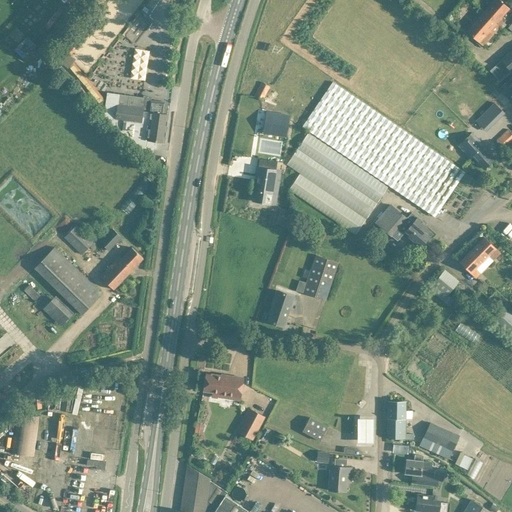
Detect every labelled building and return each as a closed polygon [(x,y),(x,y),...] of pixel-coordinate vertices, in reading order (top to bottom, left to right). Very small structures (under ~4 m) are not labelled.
[(499,27),(504,22),(500,18),(509,8),(499,0),(493,0),(484,12),(479,8),(476,12),(480,15),(467,31),(479,42),(480,41),(483,45),(493,34),(499,27)] [(20,42),(25,46),(28,42),(23,38),(20,42)] [(62,40),(51,54),(68,68),(75,59),(61,48),(65,43),(62,40)] [(80,60),(86,54),(77,46),(71,53),(80,60)] [(502,80),(511,72),(511,71),(511,49),(508,53),(501,60),(504,63),(494,71),(502,80)] [(261,82),(254,96),(263,100),(270,86),(261,82)] [(303,126),(426,211),(435,217),(465,172),(461,169),(457,166),(333,82),(314,109),(303,126)] [(93,88),(88,96),(94,99),(98,91),(93,88)] [(107,93),(104,118),(111,119),(111,123),(153,159),(154,149),(157,149),(158,141),(164,142),(169,108),(169,103),(145,99),(145,98),(129,96),(120,95),(107,93)] [(486,130),(490,126),(501,115),(504,112),(494,102),(480,116),(476,120),(486,130)] [(287,114),(265,111),(262,133),(286,137),(289,116),(290,115),(287,114)] [(496,140),(502,146),(511,136),(511,133),(508,129),(496,140)] [(299,173),(288,189),(354,234),(388,186),(308,132),(286,164),(299,173)] [(485,147),(472,133),(459,145),(470,158),(472,156),(484,168),(493,159),(484,149),(485,147)] [(258,176),(255,200),(276,203),(277,193),(281,170),(276,169),(268,168),(258,167),(257,176),(258,176)] [(429,236),(423,231),(427,226),(416,217),(413,221),(407,216),(406,218),(390,204),(376,222),(397,241),(404,232),(420,246),(429,236)] [(288,210),(280,208),(276,224),(284,226),(288,210)] [(76,224),(64,237),(81,254),(89,245),(92,249),(96,244),(76,224)] [(109,251),(122,237),(112,228),(99,242),(109,251)] [(300,228),(297,236),(306,239),(308,230),(300,228)] [(476,268),(484,260),(488,255),(493,260),(500,253),(484,237),(460,262),(476,277),(480,273),(476,268)] [(102,293),(95,286),(55,248),(35,269),(75,307),(82,314),(102,293)] [(143,258),(136,251),(132,248),(122,259),(119,256),(100,276),(106,282),(113,289),(143,258)] [(303,292),(325,299),(338,262),(316,255),(306,283),(303,292)] [(448,305),(453,300),(446,295),(454,285),(458,280),(445,269),(429,289),(436,295),(448,305)] [(300,280),(296,290),(303,292),(306,283),(300,280)] [(27,293),(37,304),(44,297),(34,286),(27,293)] [(284,326),(294,296),(278,290),(268,321),(284,326)] [(73,312),(55,295),(43,308),(61,325),(73,312)] [(511,338),(511,312),(506,306),(492,321),(496,324),(511,338)] [(458,332),(478,347),(484,338),(464,324),(458,332)] [(89,340),(89,347),(119,346),(119,338),(114,339),(89,340)] [(240,400),(244,378),(221,374),(221,375),(206,373),(203,391),(218,393),(218,396),(240,400)] [(40,398),(33,399),(33,408),(41,408),(40,398)] [(405,402),(388,401),(387,418),(387,438),(413,439),(413,433),(405,433),(405,402)] [(248,407),(236,431),(252,440),(265,416),(248,407)] [(17,414),(11,453),(34,456),(40,417),(17,414)] [(302,431),(320,440),(327,426),(309,417),(302,431)] [(362,420),(363,444),(379,444),(378,420),(362,420)] [(449,459),(454,448),(460,436),(439,426),(430,422),(423,437),(420,445),(449,459)] [(196,423),(194,432),(202,433),(204,424),(196,423)] [(276,438),(274,441),(275,444),(278,445),(281,444),(282,442),(282,439),(279,437),(276,438)] [(317,448),(316,461),(328,462),(329,449),(317,448)] [(464,455),(460,453),(455,463),(467,470),(472,459),(464,455)] [(405,473),(415,474),(421,475),(422,469),(431,470),(431,462),(416,460),(406,459),(405,473)] [(105,470),(106,461),(98,460),(96,469),(105,470)] [(471,476),(479,480),(486,463),(478,460),(471,476)] [(173,510),(173,511),(250,511),(225,495),(228,492),(210,479),(196,470),(187,464),(180,511),(173,510)] [(329,490),(336,491),(346,491),(347,481),(345,481),(346,475),(350,475),(351,467),(341,466),(331,465),(329,490)] [(423,485),(440,487),(447,470),(437,469),(434,471),(434,476),(424,475),(423,485)] [(226,474),(224,483),(234,484),(236,476),(226,474)] [(297,496),(302,499),(307,490),(302,488),(297,496)] [(437,496),(422,495),(420,510),(433,511),(451,511),(452,503),(436,501),(437,496)] [(491,511),(471,499),(463,511),(491,511)] [(492,504),(490,509),(495,511),(499,506),(493,503),(492,504)]
